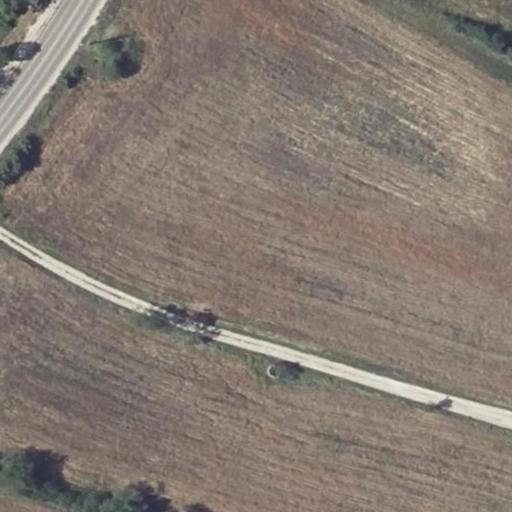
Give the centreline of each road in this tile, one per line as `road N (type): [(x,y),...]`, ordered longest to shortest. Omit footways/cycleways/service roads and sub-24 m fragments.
road 1 (unclassified): [(0,223),(81,277),(511,420)]
road 2 (secondary): [(84,0),(0,121)]
